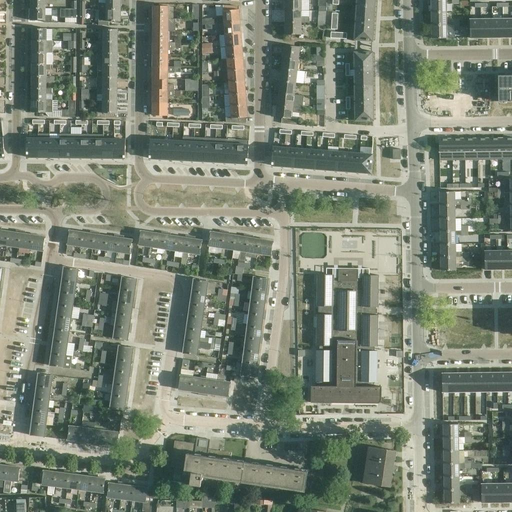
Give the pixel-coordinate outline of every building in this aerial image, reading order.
[(31,0),(31,8),(45,8),(45,0),(31,0)] [(120,0),(106,0),(106,4),(99,4),(99,9),(121,9),(120,0)] [(301,0),(285,0),(285,11),(301,11),(301,0)] [(446,13),(446,0),(434,0),(431,0),(432,13),(446,13)] [(216,18),(203,19),(203,25),(205,25),(210,25),(240,22),(239,7),(223,6),(223,9),(224,16),(216,17),(216,18)] [(374,7),(357,6),(354,40),(362,40),(372,41),(374,7)] [(163,7),(153,7),(153,18),(168,19),(168,7),(163,7)] [(45,8),(31,8),(31,21),(33,21),(44,21),(45,21),(45,23),(52,23),(52,16),(52,9),(45,8)] [(60,9),(60,18),(76,18),(76,9),(72,9),(60,9)] [(108,22),(111,22),(121,22),(121,9),(99,9),(98,25),(108,26),(108,22)] [(301,11),(285,11),(285,23),(301,23),(309,23),(309,18),(301,18),(301,11)] [(319,11),(318,18),(318,23),(325,24),(326,11),(319,11)] [(447,26),(446,13),(432,13),(432,26),(447,26)] [(168,19),(153,18),(153,31),(168,31),(175,31),(175,19),(168,19)] [(492,19),(481,20),(482,38),(492,38),(492,19)] [(503,19),(492,19),(492,38),(503,38),(503,19)] [(511,19),(503,19),(503,38),(511,37),(511,19)] [(481,20),(470,20),(470,39),(482,38),(481,20)] [(210,25),(205,25),(206,30),(210,29),(225,29),(225,35),(241,34),(240,22),(210,25)] [(301,35),(301,23),(285,23),(285,35),(301,35)] [(447,26),(432,26),(432,31),(432,37),(432,39),(447,39),(455,39),(455,30),(459,30),(459,26),(452,26),(447,26)] [(32,29),(32,41),(46,41),(46,29),(32,29)] [(103,30),(103,41),(117,41),(118,30),(103,30)] [(168,31),(153,31),(153,42),(168,42),(168,31)] [(242,46),(241,34),(225,35),(226,47),(242,46)] [(53,42),(46,41),(32,41),(32,53),(53,53),(53,42)] [(117,53),(117,41),(103,41),(97,41),(97,53),(103,53),(117,53)] [(168,42),(153,42),(153,54),(168,55),(168,51),(175,51),(175,49),(181,49),(181,43),(174,43),(168,43),(168,42)] [(243,57),(242,46),(226,47),(227,59),(243,57)] [(300,47),(284,46),(283,58),(298,60),(300,47)] [(53,53),(32,53),(32,65),(51,65),(53,65),(53,53)] [(117,53),(103,53),(97,53),(97,66),(103,65),(117,65),(117,53)] [(372,87),(372,53),(355,53),(355,71),(355,81),(355,87),(372,87)] [(168,55),(153,54),(152,66),(168,66),(168,55)] [(227,59),(222,59),(222,71),(228,71),(244,69),(243,57),(227,59)] [(298,60),(283,58),(281,70),(297,71),(298,60)] [(51,70),(51,65),(32,65),(32,77),(46,77),(46,70),(51,70)] [(117,65),(103,65),(97,66),(97,71),(102,71),(102,77),(117,77),(117,65)] [(168,66),(152,66),(152,78),(168,78),(168,73),(181,73),(181,67),(174,67),(168,67),(168,66)] [(245,81),(244,69),(228,71),(229,82),(245,81)] [(281,70),(280,82),(301,84),(302,72),(297,71),(281,70)] [(511,75),(498,76),(499,102),(511,101),(511,75)] [(55,77),(46,77),(32,77),(32,89),(46,89),(46,83),(55,83),(55,77)] [(117,77),(102,77),(97,77),(97,82),(97,89),(102,89),(117,89),(117,77)] [(168,78),(152,78),(152,91),(174,91),(174,85),(167,85),(168,78)] [(198,80),(186,80),(186,91),(198,91),(198,80)] [(246,93),(245,81),(229,82),(230,95),(246,93)] [(296,84),(280,82),(279,94),(294,96),(296,84)] [(373,120),(372,87),(355,87),(356,121),(373,120)] [(52,89),(46,89),(32,89),(32,101),(46,101),(46,95),(52,95),(52,89)] [(117,101),(117,89),(102,89),(97,89),(97,95),(102,95),(102,101),(117,101)] [(174,91),(152,91),(152,102),(167,102),(167,97),(181,97),(181,91),(174,91)] [(247,105),(246,93),(230,95),(231,106),(247,105)] [(279,94),(277,106),(293,108),(293,107),(302,108),(303,97),(294,96),(279,94)] [(53,113),(53,101),(46,101),(32,101),(32,113),(45,113),(53,113)] [(69,111),(62,111),(62,117),(76,117),(76,101),(69,101),(69,111)] [(117,101),(102,101),(102,112),(97,111),(97,117),(115,118),(115,114),(117,114),(117,101)] [(167,102),(152,102),(152,115),(167,115),(167,102)] [(248,117),(247,105),(231,106),(232,117),(225,117),(226,120),(226,122),(226,123),(246,123),(246,118),(248,117)] [(293,108),(277,106),(276,118),(282,118),(281,124),(296,125),(297,120),(292,119),(292,112),(302,113),(302,108),(293,107),(293,108)] [(38,136),(27,136),(27,157),(38,157),(39,134),(38,134),(38,136)] [(49,134),(39,134),(38,157),(49,158),(49,134)] [(50,134),(49,134),(49,158),(60,158),(60,134),(60,139),(50,139),(50,134)] [(71,134),(60,134),(60,158),(71,158),(71,134)] [(82,135),(71,134),(71,158),(82,158),(82,135)] [(93,135),(82,135),(82,158),(92,158),(93,135)] [(103,135),(93,135),(92,158),(103,158),(103,135)] [(104,135),(103,135),(103,158),(114,158),(114,137),(104,137),(104,135)] [(115,137),(114,137),(114,158),(125,159),(125,140),(115,140),(115,137)] [(173,141),(172,160),(182,160),(184,137),(183,137),(183,142),(173,141)] [(184,137),(182,160),(193,161),(194,138),(184,137)] [(194,138),(193,161),(204,162),(205,138),(194,138)] [(205,138),(204,162),(215,162),(216,139),(205,138)] [(511,138),(503,139),(503,160),(511,160),(511,138)] [(216,139),(215,162),(226,163),(227,139),(216,139)] [(227,139),(226,163),(236,163),(238,140),(227,139)] [(452,139),(439,139),(439,144),(440,160),(440,161),(453,161),(452,139)] [(465,139),(452,139),(453,161),(465,161),(465,139)] [(478,139),(465,139),(465,161),(478,161),(478,139)] [(490,139),(478,139),(478,161),(490,160),(490,139)] [(503,139),(490,139),(490,160),(503,160),(503,139)] [(150,140),(149,159),(161,159),(162,141),(150,140)] [(238,140),(236,163),(248,164),(249,141),(238,140)] [(162,141),(161,159),(172,160),(173,141),(162,141)] [(273,149),(272,166),(283,167),(285,148),(273,147),(273,149)] [(285,148),(283,167),(294,167),(295,149),(285,148)] [(295,149),(294,167),(305,168),(306,150),(295,149)] [(393,160),(396,160),(401,160),(401,149),(393,150),(393,160)] [(306,150),(305,168),(315,169),(317,151),(306,150)] [(317,151),(315,169),(326,170),(328,151),(317,151)] [(328,151),(326,170),(337,171),(338,152),(328,151)] [(338,152),(337,171),(348,172),(349,153),(338,152)] [(349,153),(348,172),(359,173),(360,154),(349,153)] [(360,154),(359,173),(371,174),(372,155),(360,154)] [(448,192),(440,192),(440,205),(455,205),(461,205),(468,205),(468,200),(461,200),(455,200),(455,192),(455,191),(448,192)] [(455,205),(440,205),(440,218),(455,218),(455,205)] [(511,218),(511,205),(511,206),(511,214),(498,214),(498,215),(494,215),(494,219),(511,219),(511,218)] [(455,231),(455,218),(440,218),(440,232),(455,231)] [(511,232),(511,218),(511,219),(494,219),(489,219),(490,224),(511,224),(511,232)] [(1,228),(0,227),(0,245),(6,246),(9,232),(1,231),(1,228)] [(16,230),(16,231),(16,233),(9,232),(6,246),(18,248),(20,231),(16,230)] [(26,232),(20,231),(18,248),(31,250),(33,235),(25,234),(26,232)] [(83,233),(70,231),(66,255),(72,256),(73,245),(81,247),(83,233)] [(90,231),(90,234),(83,233),(81,247),(93,248),(95,232),(90,231)] [(141,231),(139,245),(150,247),(152,233),(141,231)] [(220,231),(220,233),(211,232),(209,246),(222,248),(224,231),(220,231)] [(229,232),(224,231),(222,248),(234,250),(236,236),(229,235),(229,232)] [(456,244),(455,231),(440,232),(441,245),(456,244)] [(100,232),(95,232),(93,248),(106,250),(108,236),(99,235),(100,232)] [(161,232),(161,234),(152,233),(150,247),(158,248),(157,253),(162,254),(163,249),(166,232),(161,232)] [(171,233),(166,232),(163,249),(174,251),(177,237),(171,236),(171,233)] [(45,237),(33,235),(31,250),(43,251),(45,237)] [(115,235),(114,235),(114,237),(108,236),(106,250),(117,252),(119,235),(115,235)] [(124,236),(119,235),(117,252),(130,254),(132,240),(124,239),(124,236)] [(186,235),(186,236),(185,238),(177,237),(174,251),(183,252),(180,268),(185,269),(188,253),(190,236),(186,235)] [(244,235),(244,237),(236,236),(234,250),(241,251),(239,260),(245,261),(245,257),(246,252),(245,252),(248,235),(244,235)] [(254,236),(248,235),(245,252),(246,252),(245,257),(257,259),(258,254),(260,240),(253,238),(254,236)] [(195,237),(190,236),(188,253),(200,255),(202,241),(195,239),(195,237)] [(273,242),(260,240),(258,254),(271,256),(273,242)] [(456,244),(441,245),(441,258),(461,257),(461,253),(456,253),(456,244)] [(496,251),(485,251),(485,270),(496,270),(496,251)] [(507,251),(496,251),(496,270),(507,270),(507,251)] [(469,257),(461,257),(441,258),(441,271),(456,271),(456,262),(469,262),(469,257)] [(251,264),(244,263),(243,275),(254,277),(255,272),(252,271),(252,269),(250,268),(251,264)] [(78,269),(64,267),(63,276),(60,276),(60,280),(77,283),(78,269)] [(319,386),(311,386),(311,403),(331,403),(333,403),(338,399),(355,399),(378,404),(379,403),(380,403),(381,402),(381,401),(382,400),(382,387),(374,387),(374,382),(377,382),(378,351),(375,351),(375,347),(378,347),(378,315),(375,315),(375,307),(378,307),(379,276),(369,275),(369,269),(363,269),(363,276),(357,276),(357,269),(339,268),(338,276),(333,276),(333,275),(317,275),(317,307),(319,307),(319,314),(317,314),(316,346),(320,346),(320,350),(316,350),(316,382),(319,382),(319,386)] [(137,279),(122,277),(121,289),(135,291),(137,279)] [(268,279),(254,277),(252,289),(269,292),(270,287),(267,286),(268,279)] [(209,281),(194,279),(193,287),(190,286),(190,290),(207,293),(209,281)] [(77,283),(60,280),(59,285),(61,286),(61,292),(75,294),(77,283)] [(135,291),(121,289),(119,301),(136,304),(136,300),(134,299),(135,291)] [(269,292),(252,289),(250,302),(265,304),(266,296),(268,296),(269,292)] [(207,293),(190,290),(189,296),(191,296),(190,303),(205,305),(207,293)] [(75,294),(61,292),(59,300),(57,300),(56,304),(73,307),(75,294)] [(108,299),(99,298),(98,305),(102,305),(102,306),(107,307),(108,299)] [(136,304),(119,301),(117,313),(132,315),(132,309),(135,309),(136,304)] [(265,304),(250,302),(249,313),(266,316),(267,311),(264,311),(265,304)] [(205,305),(190,303),(189,311),(187,310),(186,314),(203,317),(205,305)] [(73,307),(56,304),(55,310),(58,310),(57,316),(72,318),(73,307)] [(132,315),(117,313),(115,325),(132,328),(133,324),(130,324),(132,315)] [(266,316),(249,313),(247,327),(262,328),(263,320),(265,320),(266,316)] [(203,317),(186,314),(185,320),(188,320),(187,327),(201,329),(203,317)] [(72,318),(57,316),(56,325),(53,324),(53,328),(70,331),(72,318)] [(227,324),(232,325),(236,325),(237,319),(232,318),(228,317),(227,324)] [(219,320),(215,320),(214,325),(212,325),(212,329),(218,330),(219,325),(225,326),(226,321),(219,320)] [(132,328),(115,325),(115,329),(113,338),(128,341),(129,333),(131,334),(132,328)] [(201,329),(187,327),(186,335),(183,335),(183,339),(211,343),(212,339),(200,337),(201,329)] [(262,328),(247,327),(246,338),(263,340),(263,335),(261,335),(262,328)] [(70,331),(53,328),(52,334),(54,334),(54,340),(68,343),(70,331)] [(263,340),(246,338),(244,351),(259,353),(260,344),(262,345),(263,340)] [(211,343),(183,339),(182,344),(184,345),(183,353),(198,356),(199,348),(210,349),(211,343)] [(68,343),(54,340),(52,349),(50,348),(49,353),(67,355),(68,343)] [(124,347),(119,346),(117,359),(132,361),(134,348),(124,347)] [(233,349),(224,348),(223,359),(227,360),(228,355),(232,355),(233,349)] [(259,353),(244,351),(243,362),(260,364),(260,360),(258,359),(259,353)] [(67,355),(49,353),(48,358),(51,358),(50,366),(65,368),(70,369),(72,357),(67,355)] [(117,359),(116,370),(133,373),(133,368),(131,368),(132,361),(117,359)] [(260,364),(243,362),(241,376),(255,378),(257,369),(259,369),(260,364)] [(116,370),(116,371),(114,383),(128,385),(129,378),(132,378),(133,373),(116,370)] [(454,373),(442,374),(443,392),(454,392),(454,373)] [(465,373),(454,373),(454,392),(465,392),(465,373)] [(475,373),(465,373),(465,392),(476,392),(475,373)] [(486,373),(475,373),(476,392),(486,392),(486,373)] [(497,373),(486,373),(486,392),(497,392),(497,373)] [(508,373),(497,373),(497,392),(508,391),(508,373)] [(35,381),(34,386),(51,388),(53,376),(48,375),(39,374),(38,381),(35,381)] [(193,377),(181,375),(179,390),(191,391),(193,377)] [(205,379),(193,377),(191,391),(199,393),(198,395),(203,396),(205,379)] [(217,381),(205,379),(203,396),(208,397),(208,394),(215,395),(217,381)] [(231,383),(217,381),(215,395),(229,397),(231,383)] [(128,385),(114,383),(112,395),(129,397),(130,393),(127,392),(128,385)] [(34,386),(34,390),(36,391),(35,398),(50,400),(51,388),(34,386)] [(112,395),(105,394),(104,400),(111,401),(110,409),(125,411),(126,402),(128,402),(129,397),(112,395)] [(32,405),(31,410),(48,412),(50,400),(35,398),(34,405),(32,405)] [(31,410),(30,415),(31,415),(33,415),(32,421),(46,423),(48,412),(31,410)] [(46,423),(32,421),(30,435),(45,437),(46,423)] [(70,423),(68,440),(75,441),(75,444),(79,444),(81,427),(82,424),(70,423)] [(452,424),(443,425),(444,433),(444,438),(471,437),(471,433),(458,433),(458,424),(452,424)] [(94,429),(81,427),(79,444),(84,445),(85,443),(92,444),(94,429)] [(106,431),(94,429),(92,444),(99,444),(99,447),(103,448),(106,431)] [(120,432),(106,431),(103,448),(109,448),(109,446),(118,447),(120,432)] [(471,437),(444,438),(444,442),(444,451),(459,450),(459,444),(465,444),(465,443),(471,443),(471,437)] [(175,467),(174,474),(180,475),(179,483),(217,488),(218,479),(294,490),(294,491),(305,492),(310,493),(312,478),(311,478),(311,480),(307,479),(308,471),(231,460),(232,453),(202,449),(202,452),(196,451),(197,444),(175,441),(171,467),(175,467)] [(367,456),(366,462),(364,474),(366,474),(365,483),(363,482),(363,483),(390,487),(392,474),(395,474),(398,467),(394,465),(396,451),(368,447),(370,448),(369,456),(367,456)] [(459,450),(444,451),(444,459),(444,464),(459,464),(465,464),(465,459),(464,450),(459,450)] [(459,464),(444,464),(444,469),(444,477),(459,477),(459,464)] [(6,480),(4,493),(10,494),(12,481),(19,482),(19,477),(21,467),(8,466),(6,480)] [(44,470),(43,480),(42,485),(56,487),(58,472),(44,470)] [(64,471),(64,473),(58,472),(56,487),(68,488),(70,471),(64,471)] [(74,472),(70,471),(68,488),(79,490),(80,475),(74,474),(74,472)] [(89,474),(88,476),(80,475),(79,490),(92,491),(94,474),(89,474)] [(98,475),(94,474),(92,491),(104,493),(106,478),(98,477),(98,475)] [(459,477),(444,477),(444,485),(444,490),(465,490),(465,485),(465,484),(459,484),(459,477)] [(118,482),(118,484),(109,483),(107,497),(121,499),(123,482),(118,482)] [(128,483),(123,482),(121,499),(133,501),(135,486),(128,485),(128,483)] [(482,484),(482,496),(482,503),(493,503),(493,484),(482,484)] [(504,484),(493,484),(493,503),(504,502),(504,484)] [(148,488),(135,486),(133,501),(144,502),(142,511),(146,511),(153,511),(154,503),(155,495),(154,495),(154,497),(147,496),(148,488)] [(465,490),(444,490),(445,495),(445,503),(459,503),(459,496),(466,496),(466,494),(465,494),(465,490)] [(202,497),(202,501),(202,508),(212,508),(212,511),(215,511),(215,504),(215,499),(215,498),(202,497)] [(241,499),(228,499),(228,504),(234,504),(234,511),(240,511),(241,499)] [(17,511),(25,511),(25,504),(26,504),(26,500),(17,500),(17,511)]
